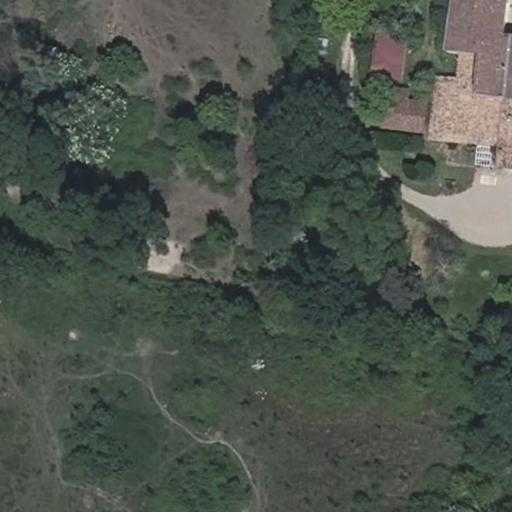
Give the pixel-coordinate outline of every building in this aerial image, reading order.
[(511,97),(511,40),(505,40),(509,0),(456,0),(450,52),(484,56),(483,69),(480,94),(511,97)] [(401,82),(407,36),(380,32),(373,79),(401,82)] [(511,169),(511,97),(480,94),(483,69),(460,66),(458,81),(438,79),(432,139),(505,146),(503,169),(511,169)] [(31,96),(0,75),(0,100),(21,114),(31,96)] [(424,133),(428,107),(408,104),(410,91),(388,89),(383,128),(424,133)]
